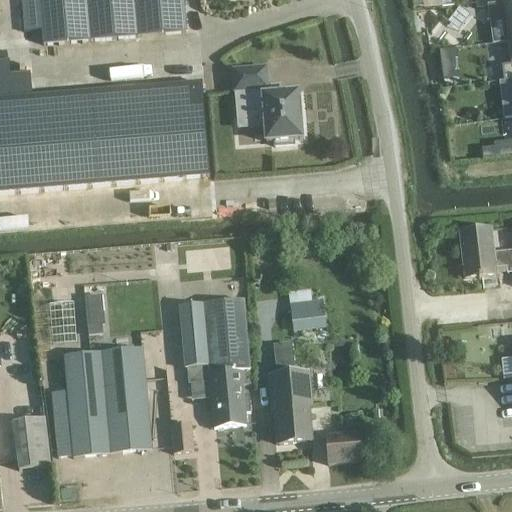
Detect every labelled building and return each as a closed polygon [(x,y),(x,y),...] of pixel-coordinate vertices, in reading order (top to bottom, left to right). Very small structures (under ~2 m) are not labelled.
[(20,0),(24,34),(41,32),(43,48),(187,35),(183,0),(20,0)] [(508,43),(511,42),(511,2),(503,4),(508,43)] [(511,82),(511,42),(508,43),(511,66),(502,68),(504,83),(511,82)] [(267,89),(266,69),(233,72),(235,93),(236,93),(237,109),(258,107),(264,113),(267,144),(275,143),(275,148),(294,147),(293,141),(302,141),(298,95),(278,96),(277,88),(267,89)] [(33,97),(31,74),(0,76),(0,196),(209,179),(202,83),(33,97)] [(496,276),(495,270),(507,269),(507,274),(511,273),(511,251),(493,254),(490,230),(460,234),(465,280),(496,276)] [(65,288),(65,276),(220,267),(219,244),(28,256),(30,290),(65,288)] [(105,328),(102,297),(84,299),(87,329),(105,328)] [(249,398),(244,399),(242,386),(251,386),(250,372),(251,372),(245,302),(178,308),(184,371),(187,370),(188,385),(210,383),(214,430),(246,428),(245,416),(250,415),(249,398)] [(324,305),(289,309),(292,334),(327,330),(324,305)] [(274,365),(292,365),(292,346),(275,346),(274,365)] [(143,351),(63,358),(73,460),(152,453),(143,351)] [(309,373),(269,377),(272,413),(276,413),(279,447),(311,444),(308,409),(312,408),(309,373)] [(10,406),(12,423),(18,472),(51,468),(45,420),(43,402),(10,406)] [(192,425),(170,427),(173,456),(194,454),(192,425)] [(327,468),(362,465),(360,434),(325,437),(327,468)]
